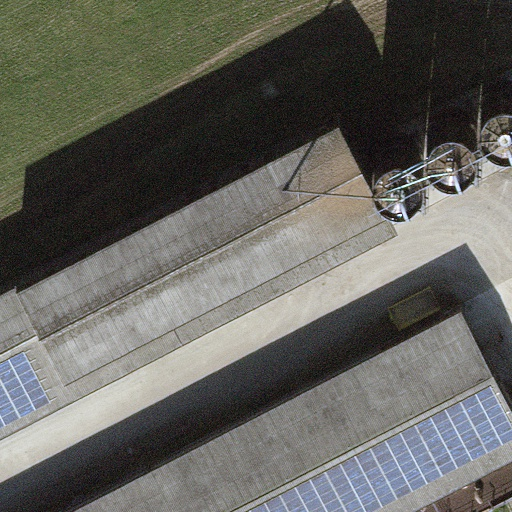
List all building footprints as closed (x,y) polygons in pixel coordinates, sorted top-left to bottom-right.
[(511,88),(504,87),(492,91),(483,102),(480,115),(485,127),(495,136),(508,139),(511,137),(511,88)] [(451,112),(439,116),(430,126),(427,140),(432,152),(442,161),(455,163),(468,159),(477,149),(479,136),(475,123),(465,114),(451,112)] [(340,113),(0,289),(0,434),(400,231),(340,113)] [(398,139),(385,144),(376,154),(374,167),(378,180),(388,188),(402,191),(414,186),(423,176),(426,163),(421,150),(411,142),(398,139)] [(511,403),(460,305),(61,511),(403,511),(432,497),(511,455),(511,403)]
